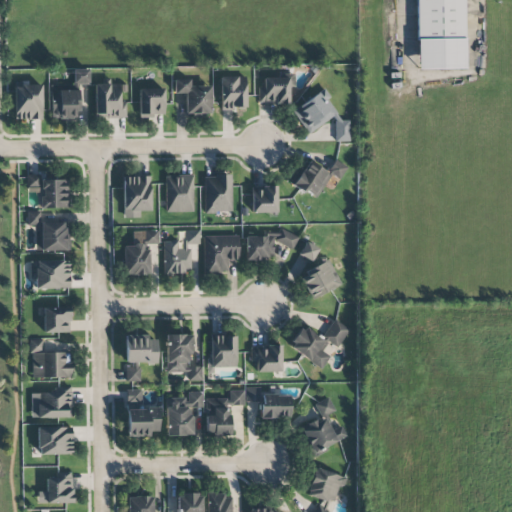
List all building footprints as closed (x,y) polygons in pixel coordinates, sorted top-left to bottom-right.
[(465,69),(463,0),(416,0),(417,69),(465,69)] [(49,85),(50,120),(77,119),(77,84),(88,84),(88,70),(72,70),(73,85),(49,85)] [(245,109),(245,76),(219,77),(220,109),(245,109)] [(289,84),(293,84),(294,76),(291,76),(291,78),(263,77),(263,87),(258,87),(258,103),(288,104),(289,84)] [(210,114),(210,87),(189,86),(189,79),(173,79),(173,93),(185,94),(185,113),(210,114)] [(41,83),(13,83),(14,120),(41,119),(41,83)] [(93,84),(94,115),(105,114),(105,119),(125,118),(125,100),(120,101),(120,83),(93,84)] [(164,116),(164,88),(138,88),(138,117),(164,116)] [(336,113),(319,91),(291,112),(308,135),(336,113)] [(334,141),(349,142),(349,120),(335,120),(334,141)] [(330,174),(339,180),(346,167),(333,159),(327,170),(307,158),(291,185),(316,199),(330,174)] [(26,187),(39,187),(39,209),(67,208),(66,180),(40,180),(40,175),(26,175),(26,187)] [(231,212),(231,175),(204,176),(204,213),(231,212)] [(150,176),(122,177),(123,218),(140,218),(139,211),(150,211),(150,176)] [(192,176),(164,176),(165,212),(193,212),(192,176)] [(251,187),(251,213),(277,213),(276,186),(251,187)] [(27,225),(40,225),(40,211),(26,211),(27,225)] [(35,251),(67,250),(66,222),(40,223),(40,231),(35,231),(35,251)] [(185,244),(199,244),(199,230),(184,231),(185,244)] [(148,249),(143,250),(143,244),(158,243),(157,231),(132,231),(132,246),(123,246),(123,275),(149,274),(148,249)] [(245,235),(245,259),(272,260),(273,246),(294,246),(294,231),(279,231),(279,236),(245,235)] [(238,236),(202,237),(203,274),(228,273),(227,260),(238,260),(238,236)] [(162,241),(163,274),(190,273),(189,245),(183,245),(183,240),(162,241)] [(297,254),(311,262),(319,249),(305,241),(297,254)] [(35,289),(69,288),(68,261),(29,262),(30,280),(34,280),(35,289)] [(340,285),(328,261),(299,276),(311,300),(340,285)] [(43,333),(69,333),(69,308),(42,309),(43,333)] [(288,346),(320,369),(329,356),(322,351),(328,342),(336,348),(349,329),(334,318),(322,336),(305,323),(288,346)] [(156,340),(147,339),(147,335),(124,335),(124,362),(155,363),(156,340)] [(190,335),(165,335),(165,372),(180,372),(180,381),(201,381),(201,366),(190,366),(190,335)] [(235,336),(210,337),(211,368),(235,367),(235,336)] [(42,353),(42,340),(30,340),(31,378),(70,378),(69,352),(42,353)] [(281,372),(280,346),(250,346),(250,363),(256,363),(256,372),(281,372)] [(125,381),(139,382),(139,366),(125,366),(125,381)] [(259,419),(289,418),(289,395),(259,396),(259,387),(244,388),(245,402),(259,402),(259,419)] [(70,418),(69,390),(36,390),(37,418),(70,418)] [(140,390),(125,390),(126,408),(140,408),(140,390)] [(243,405),(243,391),(228,391),(229,406),(243,405)] [(165,436),(190,435),(190,408),(202,407),(201,392),(186,393),(186,399),(164,399),(165,436)] [(335,411),(327,397),(314,404),(322,418),(335,411)] [(228,399),(204,399),(204,436),(229,436),(228,399)] [(126,437),(149,437),(149,432),(158,431),(157,409),(126,409),(126,437)] [(313,454),(346,435),(340,426),(331,431),(324,418),(317,422),(315,419),(298,429),(313,454)] [(71,427),(37,427),(37,454),(71,454),(71,427)] [(305,493),(331,504),(339,486),(342,487),(345,479),(316,466),(305,493)] [(45,478),(45,491),(36,492),(37,504),(72,503),(71,473),(56,473),(56,478),(45,478)] [(202,511),(201,493),(177,494),(177,511),(202,511)] [(231,511),(231,494),(206,495),(206,511),(231,511)] [(126,511),(152,511),(153,497),(127,496),(126,511)]
